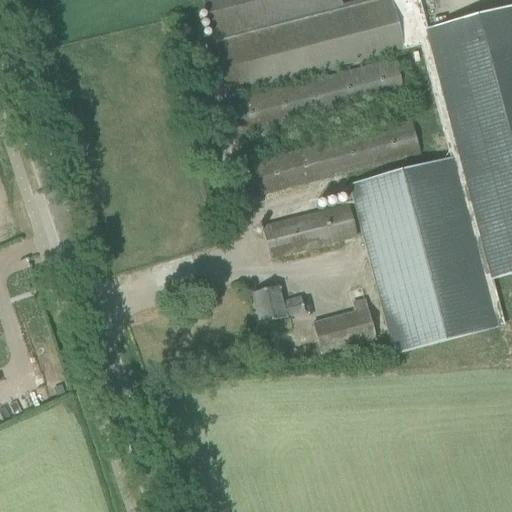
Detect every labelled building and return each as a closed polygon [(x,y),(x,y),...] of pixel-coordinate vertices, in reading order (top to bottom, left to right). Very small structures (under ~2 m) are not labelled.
[(511,275),(511,5),(427,28),(418,0),(358,0),(340,5),(338,0),(202,0),(227,95),(228,95),(229,98),(420,46),(450,158),(346,186),(392,357),(502,328),(489,281),(511,275)] [(392,63),(229,104),(237,135),(400,94),(392,63)] [(408,125),(245,166),(253,197),(416,156),(408,125)] [(355,239),(347,206),(261,228),(269,261),(355,239)] [(281,304),(277,288),(251,294),(259,326),(304,314),(300,299),(281,304)] [(366,311),(312,325),(318,348),(372,334),(366,311)]
